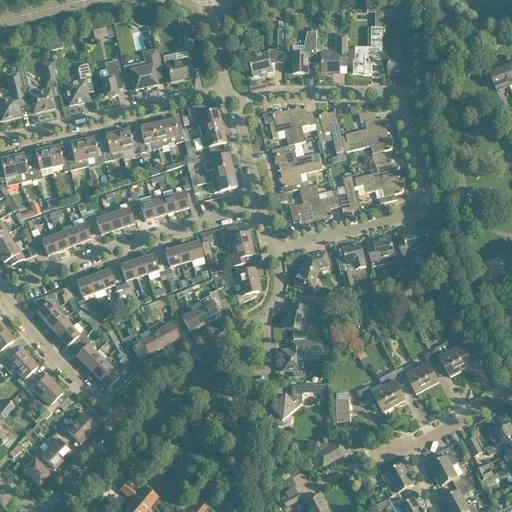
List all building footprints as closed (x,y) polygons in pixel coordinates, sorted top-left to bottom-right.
[(149,19),(128,20),(139,28),(144,27),(148,30),(149,36),(154,35),(149,19)] [(273,31),(273,51),(284,51),(284,22),(275,22),(275,31),(273,31)] [(106,29),(108,39),(114,37),(112,28),(106,29)] [(180,30),(185,52),(195,50),(190,28),(180,30)] [(375,65),(375,66),(383,66),(383,28),(376,28),(371,28),(371,48),(356,48),(355,63),(354,63),(354,74),(364,74),(364,75),(372,75),(372,65),(375,65)] [(317,61),(317,29),(312,29),(312,33),(308,33),(305,47),(293,47),(293,69),(293,75),(309,75),(309,61),(317,61)] [(322,74),(334,74),(334,73),(340,73),(340,67),(348,67),(348,54),(347,54),(347,36),(338,36),(338,53),(330,53),(330,55),(322,55),(322,74)] [(47,40),(50,52),(62,49),(59,37),(47,40)] [(403,74),(404,75),(407,75),(407,67),(413,67),(413,42),(402,42),(402,58),(390,58),(390,64),(388,64),(388,69),(387,69),(387,75),(388,75),(399,75),(399,74),(403,74)] [(147,69),(131,72),(135,92),(146,89),(147,91),(153,89),(153,88),(157,87),(156,80),(164,78),(157,51),(143,54),(147,69)] [(267,74),(268,76),(268,74),(274,73),(272,65),(275,64),(275,54),(269,54),(249,58),(253,78),(262,76),(262,77),(263,77),(263,76),(267,74)] [(194,75),(190,59),(176,62),(174,55),(163,58),(165,68),(167,67),(171,84),(182,81),(182,78),(194,75)] [(100,72),(99,74),(101,81),(105,99),(110,98),(111,99),(114,98),(115,96),(117,96),(116,91),(114,83),(122,81),(119,69),(117,61),(105,64),(107,72),(105,71),(100,72)] [(42,66),(47,86),(56,83),(52,64),(42,66)] [(511,64),(502,69),(509,88),(511,86),(511,64)] [(81,104),(90,102),(88,95),(94,93),(88,65),(80,67),(78,71),(80,81),(63,85),(65,93),(64,93),(65,100),(67,100),(69,107),(78,105),(78,104),(81,104)] [(509,88),(502,69),(490,73),(497,92),(509,88)] [(8,77),(13,99),(8,100),(8,101),(0,103),(0,116),(1,122),(5,121),(6,122),(12,121),(12,119),(21,117),(18,107),(25,105),(18,74),(8,77)] [(33,114),(34,114),(36,115),(40,114),(40,113),(55,109),(50,90),(37,93),(37,91),(35,89),(30,90),(28,93),(33,114)] [(195,116),(198,128),(203,126),(220,122),(217,111),(216,111),(216,110),(210,109),(209,104),(196,107),(198,115),(195,116)] [(296,110),(289,112),(298,145),(306,143),(302,128),(310,126),(310,127),(316,126),(316,125),(313,113),(307,115),(306,111),(306,108),(305,108),(305,107),(297,106),(296,110)] [(285,132),(289,147),(295,146),(298,145),(289,112),(283,114),(282,113),(280,110),(273,115),(274,116),(273,116),(274,119),(275,123),(269,124),(273,140),(279,139),(278,134),(285,132)] [(316,125),(316,126),(320,142),(326,140),(324,135),(332,133),(337,154),(346,152),(344,145),(336,113),(329,115),(329,114),(326,111),(320,116),(320,117),(319,117),(320,120),(321,124),(316,125)] [(346,136),(348,144),(387,135),(386,128),(389,125),(384,119),(383,119),(383,118),(381,119),(376,120),(375,115),(359,115),(361,124),(365,123),(367,131),(346,136)] [(185,142),(183,135),(181,126),(176,127),(174,121),(163,123),(168,144),(174,142),(176,144),(185,142)] [(201,138),(206,137),(223,133),(222,129),(223,128),(224,127),(223,123),(222,122),(220,122),(203,126),(198,128),(198,127),(201,138)] [(163,123),(152,126),(157,150),(161,149),(162,147),(167,146),(168,147),(168,144),(163,123)] [(138,143),(140,151),(141,154),(146,153),(144,146),(151,144),(153,151),(157,150),(152,126),(140,129),(143,141),(138,143)] [(140,151),(138,143),(132,144),(129,131),(129,130),(118,131),(118,132),(119,132),(119,133),(117,134),(122,153),(133,150),(134,153),(134,156),(141,154),(140,151)] [(109,149),(103,151),(105,160),(105,159),(111,158),(111,155),(122,153),(117,134),(115,134),(115,133),(116,132),(115,132),(105,136),(105,137),(106,136),(109,149)] [(223,133),(206,137),(209,149),(226,145),(223,133)] [(344,145),(346,152),(346,154),(371,147),(373,155),(372,155),(374,161),(386,158),(384,152),(389,151),(389,152),(391,151),(391,150),(392,150),(393,142),(390,141),(389,141),(387,135),(348,144),(344,145)] [(84,142),(82,142),(87,161),(94,159),(98,165),(106,163),(105,159),(105,160),(103,151),(101,143),(95,144),(94,139),(83,139),(83,140),(84,140),(84,142)] [(72,150),(66,152),(71,172),(88,168),(87,161),(82,142),(80,142),(80,141),(81,140),(80,140),(70,144),(70,145),(72,150)] [(190,148),(189,142),(185,143),(189,159),(195,157),(193,147),(190,148)] [(279,165),(281,172),(320,162),(318,154),(297,159),(295,152),(296,151),(295,146),(289,147),(283,149),(284,154),(280,155),(277,156),(276,156),(275,165),(279,165)] [(49,150),(47,150),(52,169),(63,166),(64,173),(71,172),(66,152),(60,153),(59,147),(48,147),(48,148),(49,148),(49,150)] [(39,168),(33,169),(35,176),(37,181),(42,180),(41,174),(40,171),(52,169),(47,150),(45,150),(45,149),(46,149),(45,148),(35,152),(35,153),(39,168)] [(344,154),(338,156),(339,163),(346,162),(344,154)] [(14,158),(12,158),(17,177),(28,174),(28,177),(35,176),(33,169),(32,165),(26,166),(24,155),(13,156),(14,156),(14,158)] [(206,173),(214,171),(231,166),(228,155),(211,159),(212,163),(204,165),(206,173)] [(17,177),(12,158),(10,159),(10,157),(10,156),(0,160),(0,161),(1,163),(2,166),(0,166),(0,180),(1,183),(5,182),(7,188),(19,185),(17,177)] [(386,158),(374,161),(375,167),(376,166),(378,174),(355,180),(357,188),(365,186),(398,178),(396,171),(397,171),(400,169),(395,162),(394,162),(391,162),(387,163),(386,158)] [(301,176),(322,171),(320,162),(281,172),(283,179),(282,179),(279,181),(284,188),(285,188),(288,188),(288,187),(292,186),(293,192),(300,190),(308,188),(310,188),(308,182),(303,183),(301,176)] [(214,171),(217,182),(234,177),(231,166),(214,171)] [(234,177),(217,182),(220,193),(237,189),(234,177)] [(332,193),(333,197),(336,209),(342,208),(343,212),(343,214),(344,214),(344,215),(352,217),(353,213),(353,212),(360,210),(352,177),(343,180),(347,195),(340,197),(338,191),(332,193)] [(191,180),(193,188),(197,187),(202,185),(200,178),(191,180)] [(365,186),(367,194),(376,192),(377,200),(379,200),(380,205),(396,201),(395,196),(399,195),(402,194),(403,194),(404,185),(400,185),(398,178),(365,186)] [(98,184),(92,186),(95,195),(101,193),(98,184)] [(317,186),(310,188),(308,188),(316,221),(323,219),(323,220),(326,223),(332,218),(332,217),(333,217),(332,215),(331,210),(336,209),(333,197),(328,198),(328,199),(321,201),(317,186)] [(308,188),(300,190),(304,205),(296,207),(296,206),(290,208),(294,224),(300,223),(300,225),(301,225),(301,226),(309,227),(310,224),(310,223),(316,221),(308,188)] [(133,201),(132,201),(134,206),(140,204),(137,193),(131,195),(133,201)] [(185,193),(174,197),(178,212),(189,209),(185,193)] [(174,197),(163,200),(167,216),(178,212),(174,197)] [(163,200),(151,203),(156,219),(167,216),(163,200)] [(156,219),(151,203),(140,206),(145,222),(156,219)] [(88,216),(85,211),(83,204),(77,206),(80,213),(82,218),(84,223),(89,221),(88,216)] [(129,210),(118,213),(123,229),(134,225),(129,210)] [(35,217),(33,211),(20,215),(23,221),(35,217)] [(118,213),(107,217),(112,233),(123,229),(118,213)] [(112,233),(107,217),(96,221),(101,236),(112,233)] [(0,226),(0,239),(7,236),(11,233),(5,223),(1,225),(0,226)] [(84,225),(74,229),(80,245),(90,240),(84,225)] [(227,228),(232,250),(251,245),(248,233),(242,235),(239,234),(237,226),(227,228)] [(74,229),(63,234),(69,249),(80,245),(74,229)] [(405,242),(398,243),(399,244),(401,254),(402,256),(423,251),(423,250),(430,248),(426,230),(414,233),(413,231),(403,234),(405,242)] [(63,234),(52,238),(58,253),(69,249),(63,234)] [(0,239),(0,252),(13,245),(7,236),(0,239)] [(58,253),(52,238),(41,242),(47,258),(58,253)] [(374,248),(368,249),(371,264),(372,264),(373,268),(384,265),(397,262),(395,255),(401,254),(399,244),(393,246),(391,238),(381,241),(376,242),(376,241),(373,241),(374,248)] [(202,244),(205,256),(212,255),(208,242),(202,244)] [(199,243),(187,246),(192,262),(203,259),(199,243)] [(13,245),(0,252),(0,257),(4,264),(9,261),(12,266),(25,261),(16,244),(13,245)] [(355,246),(356,247),(343,250),(348,266),(355,264),(356,270),(366,268),(365,262),(361,244),(355,246)] [(227,259),(229,269),(243,266),(242,260),(254,257),(251,245),(232,250),(234,256),(227,257),(227,259)] [(187,246),(176,250),(181,265),(192,262),(187,246)] [(181,265),(176,250),(165,253),(169,269),(181,265)] [(295,286),(305,289),(306,288),(314,290),(319,273),(320,269),(330,267),(326,253),(308,257),(305,269),(303,268),(302,271),(304,271),(303,275),(299,274),(298,278),(296,279),(296,281),(296,283),(295,286)] [(154,256),(143,260),(148,275),(159,272),(154,256)] [(143,260),(132,263),(137,279),(148,275),(143,260)] [(137,279),(132,263),(120,267),(126,283),(137,279)] [(239,285),(239,286),(258,281),(255,269),(245,272),(243,266),(229,269),(234,287),(239,285)] [(109,271),(98,275),(104,291),(115,286),(109,271)] [(344,275),(348,291),(348,292),(355,290),(351,273),(344,275)] [(98,275),(87,279),(93,295),(104,291),(98,275)] [(223,288),(220,278),(214,279),(217,290),(223,288)] [(93,295),(87,279),(77,284),(82,299),(93,295)] [(258,281),(239,286),(241,292),(236,294),(239,307),(256,297),(256,296),(255,297),(254,295),(261,293),(258,281)] [(115,289),(117,293),(119,299),(124,297),(122,291),(123,290),(121,286),(115,289)] [(64,290),(69,301),(73,299),(68,288),(64,290)] [(420,292),(427,305),(431,303),(424,290),(420,292)] [(219,314),(224,311),(220,303),(217,297),(215,291),(208,294),(210,298),(212,303),(202,308),(210,322),(221,317),(219,314)] [(37,313),(45,322),(57,311),(52,306),(54,305),(54,304),(52,300),(56,298),(54,294),(34,302),(41,310),(37,313)] [(224,311),(226,314),(231,311),(225,300),(220,303),(224,311)] [(323,305),(308,303),(307,306),(312,307),(311,313),(323,315),(323,305)] [(282,329),(293,331),(293,340),(293,341),(306,340),(306,334),(303,333),(304,332),(301,332),(304,319),(306,319),(308,308),(291,305),(288,318),(285,317),(282,329)] [(202,308),(192,313),(200,328),(210,322),(202,308)] [(52,331),(64,320),(67,317),(60,309),(57,311),(45,322),(52,331)] [(200,328),(192,313),(182,319),(190,333),(200,328)] [(129,319),(127,315),(110,322),(112,326),(129,319)] [(52,331),(60,339),(72,328),(64,320),(52,331)] [(148,329),(151,336),(159,350),(169,345),(161,331),(157,324),(148,329)] [(172,325),(161,331),(169,345),(179,339),(172,325)] [(76,357),(87,345),(91,342),(87,338),(89,336),(83,331),(78,335),(72,328),(60,339),(67,348),(65,350),(74,359),(76,357)] [(0,361),(10,353),(6,348),(14,342),(7,332),(0,337),(0,361)] [(141,342),(142,341),(138,335),(131,338),(131,339),(122,344),(128,355),(134,352),(139,362),(149,356),(141,342)] [(111,339),(117,349),(120,347),(115,336),(111,339)] [(151,336),(142,341),(141,342),(149,356),(159,350),(151,336)] [(462,346),(451,352),(461,372),(473,366),(466,352),(471,349),(464,336),(458,339),(462,346)] [(317,362),(317,351),(321,351),(321,342),(291,343),(292,351),(281,352),(282,372),(292,372),(293,372),(293,373),(294,376),(296,378),(299,378),(302,377),(303,375),(304,373),(304,362),(317,362)] [(76,357),(84,365),(96,354),(87,345),(76,357)] [(117,349),(122,359),(126,357),(120,347),(117,349)] [(15,372),(16,373),(30,360),(21,351),(14,358),(10,353),(0,361),(0,367),(2,366),(7,371),(12,376),(15,372)] [(436,351),(430,354),(437,367),(443,364),(450,378),(461,372),(451,352),(440,358),(436,351)] [(84,365),(92,373),(104,362),(96,354),(84,365)] [(428,364),(418,370),(428,390),(439,384),(432,370),(437,367),(430,354),(424,357),(428,364)] [(359,360),(363,369),(369,366),(365,358),(359,360)] [(17,382),(24,390),(35,380),(31,376),(38,369),(30,360),(16,373),(20,377),(17,381),(17,382)] [(92,373),(100,382),(112,370),(104,362),(92,373)] [(402,369),(397,372),(404,385),(409,382),(416,396),(428,390),(418,370),(406,376),(402,369)] [(112,370),(100,382),(109,390),(120,378),(112,370)] [(395,382),(384,388),(394,408),(406,402),(399,388),(404,385),(397,372),(391,375),(395,382)] [(37,395),(41,399),(55,386),(46,377),(39,384),(35,380),(24,390),(32,398),(33,397),(37,395)] [(55,386),(41,399),(46,404),(43,408),(48,413),(43,418),(46,421),(59,408),(61,406),(56,402),(63,394),(55,386)] [(329,397),(328,386),(312,386),(303,387),(303,395),(312,394),(312,393),(319,393),(320,394),(322,397),(329,397)] [(394,408),(384,388),(373,394),(369,387),(357,393),(364,407),(376,400),(383,414),(394,408)] [(296,409),(302,405),(301,395),(292,395),(292,398),(290,398),(288,400),(285,395),(270,407),(275,413),(268,418),(275,427),(283,427),(283,423),(282,422),(297,410),(296,409)] [(63,412),(72,403),(68,399),(61,406),(59,408),(63,412)] [(351,424),(349,400),(336,400),(337,425),(351,424)] [(14,407),(6,401),(0,408),(0,416),(4,419),(14,407)] [(80,419),(75,423),(89,437),(97,428),(80,411),(77,414),(77,415),(80,419)] [(502,415),(497,417),(501,425),(506,422),(502,415)] [(66,425),(58,432),(69,443),(73,438),(80,445),(89,437),(75,423),(71,428),(67,425),(66,425)] [(496,447),(503,443),(511,438),(511,429),(510,425),(498,432),(496,427),(489,431),(491,436),(492,436),(495,441),(494,441),(496,447)] [(0,448),(3,445),(7,449),(16,439),(10,435),(7,439),(0,433),(0,428),(1,427),(0,426),(0,448)] [(469,429),(472,435),(478,431),(475,426),(469,429)] [(54,445),(49,449),(63,463),(72,454),(64,447),(69,443),(58,432),(51,440),(51,441),(54,445)] [(467,442),(475,457),(482,453),(474,438),(467,442)] [(511,438),(503,443),(509,455),(511,453),(511,438)] [(318,455),(324,467),(346,455),(340,443),(335,446),(332,440),(319,448),(321,453),(318,455)] [(9,455),(13,460),(24,450),(19,445),(9,455)] [(487,451),(489,456),(497,453),(494,447),(487,451)] [(32,459),(35,461),(43,469),(47,464),(54,471),(63,463),(49,449),(45,454),(41,451),(40,451),(32,459)] [(431,466),(436,476),(457,465),(455,460),(449,449),(438,455),(441,461),(431,466)] [(119,466),(131,475),(141,463),(129,453),(119,466)] [(50,476),(43,469),(35,461),(24,472),(39,487),(50,476)] [(388,474),(393,484),(408,476),(403,465),(393,471),(390,465),(379,471),(382,477),(388,474)] [(452,482),(455,487),(466,481),(457,465),(436,476),(442,487),(452,482)] [(488,465),(475,471),(480,481),(493,475),(488,465)] [(511,467),(510,468),(498,474),(501,479),(510,474),(511,478),(511,467)] [(400,494),(414,486),(408,476),(393,484),(388,487),(393,498),(388,500),(391,504),(391,505),(402,499),(400,494)] [(490,478),(482,482),(485,488),(492,484),(490,478)] [(444,500),(449,510),(465,502),(462,497),(468,494),(465,488),(469,486),(466,481),(455,487),(458,492),(444,500)] [(134,502),(125,511),(146,511),(147,511),(157,499),(145,489),(140,494),(127,483),(124,486),(122,488),(123,488),(120,491),(134,502)] [(285,493),(288,499),(282,502),(286,508),(300,500),(294,488),(285,493)] [(190,511),(205,511),(215,501),(206,494),(190,511)] [(328,511),(319,495),(297,507),(299,511),(328,511)] [(417,511),(421,510),(415,499),(405,505),(402,499),(391,505),(394,511),(417,511)] [(376,505),(378,511),(386,508),(384,502),(376,505)] [(465,502),(449,510),(450,511),(477,511),(473,503),(467,506),(465,502)]
